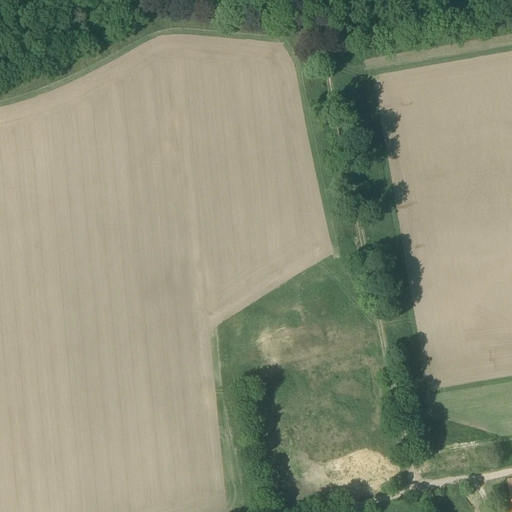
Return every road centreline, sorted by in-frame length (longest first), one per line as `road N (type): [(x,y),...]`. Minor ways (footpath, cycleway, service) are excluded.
road 1 (track): [(323,29),(413,493)]
road 2 (track): [(336,511),(511,473)]
